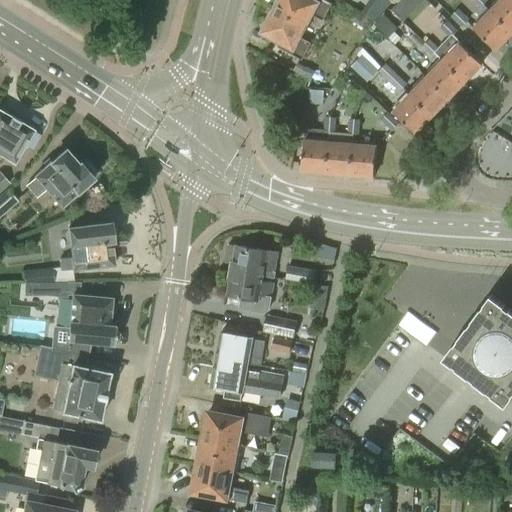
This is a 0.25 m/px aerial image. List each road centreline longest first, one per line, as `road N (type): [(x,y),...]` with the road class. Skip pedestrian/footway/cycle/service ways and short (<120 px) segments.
road 1 (tertiary): [(195,152),(133,511)]
road 2 (primary): [(511,236),(312,209),(195,152)]
road 3 (residential): [(511,84),(467,130),(455,157),(468,185),(511,199)]
road 4 (primary): [(114,98),(0,24)]
